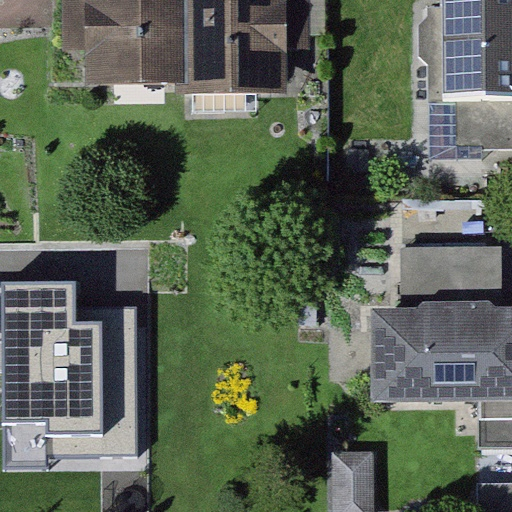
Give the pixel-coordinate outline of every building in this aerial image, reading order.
[(300,0),(86,0),(89,89),(302,84),(300,0)] [(511,0),(450,0),(451,105),(463,105),(464,152),(511,151),(511,0)] [(501,244),(407,246),(408,309),(502,308),(502,279),(501,244)] [(2,424),(46,424),(46,435),(101,436),(102,325),(74,325),(74,284),(3,284),(2,424)] [(408,309),(367,310),(369,405),(511,403),(511,307),(502,308),(408,309)] [(377,511),(378,454),(337,454),(336,511),(377,511)]
